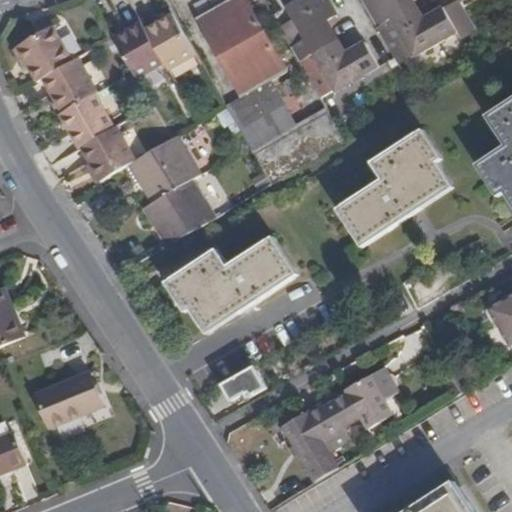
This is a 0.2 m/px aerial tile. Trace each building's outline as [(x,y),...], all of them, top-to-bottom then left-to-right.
[(286,66),(245,0),(225,0),(198,16),(243,92),(286,66)] [(308,41),(293,50),(323,102),(338,93),(383,66),(369,42),(349,55),(341,39),(333,44),(322,26),(330,22),(340,16),(329,0),(302,0),(289,8),(296,20),(308,41)] [(463,37),(478,27),(463,1),(461,0),(454,0),(427,16),(420,4),(413,8),(408,0),(363,0),(402,65),(459,30),(463,37)] [(420,4),(418,0),(408,0),(413,8),(420,4)] [(48,12),(30,22),(36,32),(54,23),(48,12)] [(167,71),(197,54),(175,18),(146,34),(163,65),(167,71)] [(296,20),(281,28),(293,50),(308,41),(296,20)] [(341,39),(330,22),(322,26),(333,44),(341,39)] [(37,79),(43,75),(74,57),(54,23),(36,32),(17,43),(37,79)] [(134,82),(163,65),(146,34),(141,26),(112,42),(134,82)] [(79,54),(74,57),(43,75),(61,109),(96,89),(99,87),(79,54)] [(295,75),(285,79),(290,91),(300,86),(295,75)] [(331,114),(326,106),(299,121),(276,80),(229,107),(236,119),(266,170),(272,181),(273,182),(346,140),(331,114)] [(116,123),(96,89),(61,109),(58,110),(78,146),(81,143),(116,123)] [(346,106),(338,93),(323,102),(326,106),(331,114),(346,106)] [(477,165),(499,199),(506,193),(511,203),(511,101),(487,118),(506,147),(477,165)] [(236,119),(229,107),(219,113),(226,125),(236,119)] [(81,143),(102,181),(132,164),(137,160),(140,159),(119,121),(116,123),(81,143)] [(425,130),(419,134),(438,163),(443,160),(425,130)] [(419,134),(372,162),(383,181),(343,207),(367,246),(423,210),(419,202),(450,182),(438,163),(419,134)] [(162,222),(174,243),(216,218),(194,181),(204,176),(180,136),(140,159),(137,160),(150,183),(146,185),(155,203),(148,207),(158,225),(162,222)] [(132,164),(146,185),(150,183),(137,160),(132,164)] [(272,181),(266,170),(254,177),(260,188),(272,181)] [(454,190),(450,182),(419,202),(423,210),(454,190)] [(361,249),(367,246),(343,207),(337,210),(361,249)] [(158,225),(171,245),(174,243),(162,222),(158,225)] [(276,237),(271,241),(294,280),(300,276),(276,237)] [(220,252),(172,281),(192,312),(203,329),(236,309),(239,314),(294,280),(271,241),(230,268),(220,252)] [(185,315),(192,312),(172,281),(167,285),(185,315)] [(8,288),(0,290),(0,347),(24,338),(10,306),(14,305),(8,288)] [(511,344),(511,299),(492,311),(511,345),(511,344)] [(28,336),(14,305),(10,306),(24,338),(28,336)] [(208,337),(239,314),(236,309),(203,329),(208,337)] [(269,389),(255,366),(222,384),(231,401),(247,392),(250,398),(269,389)] [(363,417),(370,429),(395,415),(387,399),(400,392),(386,368),(373,375),(347,390),(349,393),(363,417)] [(92,371),(39,393),(52,425),(106,403),(101,392),(97,382),(92,371)] [(101,380),(97,382),(101,392),(105,391),(101,380)] [(324,403),(308,412),(331,452),(354,439),(347,426),(363,417),(349,393),(325,406),(324,403)] [(283,426),(315,481),(340,467),(331,452),(308,412),(283,426)] [(18,434),(0,440),(0,475),(30,463),(18,434)] [(420,511),(472,511),(458,489),(420,511)]
